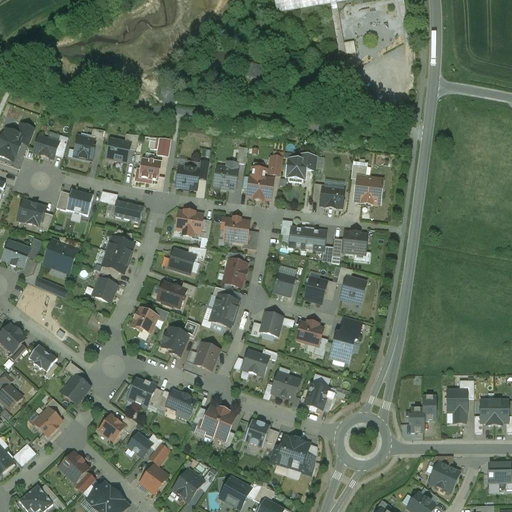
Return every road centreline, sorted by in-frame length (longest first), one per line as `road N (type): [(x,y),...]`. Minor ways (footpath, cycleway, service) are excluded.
road 1 (track): [(415,137),(82,103),(0,63)]
road 2 (tertiary): [(389,363),(433,85)]
road 3 (residential): [(511,105),(483,318)]
road 4 (residential): [(109,368),(113,326),(162,199)]
road 5 (residential): [(217,394),(340,434)]
road 6 (residential): [(3,306),(81,367),(109,368)]
